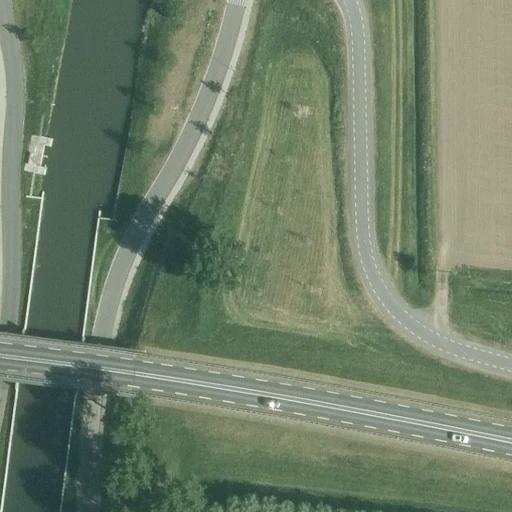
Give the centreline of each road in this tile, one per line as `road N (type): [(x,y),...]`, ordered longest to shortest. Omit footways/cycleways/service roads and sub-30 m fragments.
road 1 (unclassified): [(85,511),(106,313),(131,243),(203,107),(237,0)]
road 2 (unclassified): [(511,365),(421,333),(372,277),(361,232),(349,0)]
road 3 (unclassified): [(0,383),(15,99),(0,0)]
road 4 (primary): [(511,442),(134,375)]
road 5 (primary): [(0,358),(134,375)]
